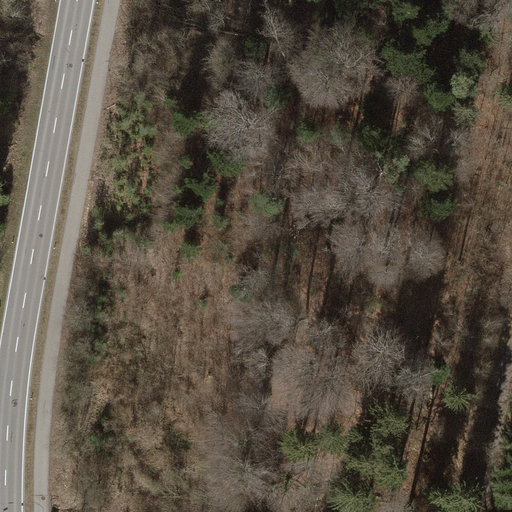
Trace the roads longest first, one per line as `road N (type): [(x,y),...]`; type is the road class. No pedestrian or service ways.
road 1 (tertiary): [(8,511),(11,367),(76,0)]
road 2 (track): [(484,511),(511,356)]
